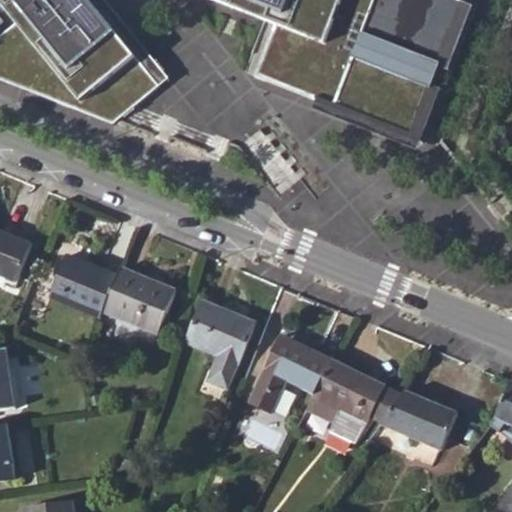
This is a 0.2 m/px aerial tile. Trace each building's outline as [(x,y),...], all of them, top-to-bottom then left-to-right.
[(0,0),(0,1),(17,23),(0,36),(0,79),(114,124),(160,86),(90,0),(0,0)] [(214,0),(231,7),(234,0),(264,12),(262,19),(278,25),(259,75),(258,74),(256,77),(266,82),(267,81),(319,102),(320,100),(375,121),(379,112),(414,136),(433,87),(422,83),(429,63),(451,71),(464,38),(454,34),(463,12),(432,0),(214,0)] [(375,121),(422,144),(451,71),(429,63),(422,83),(433,87),(414,136),(379,112),(375,121)] [(0,275),(18,282),(33,246),(0,232),(0,275)] [(50,298),(101,318),(103,313),(117,278),(66,257),(50,298)] [(103,313),(159,336),(176,293),(120,271),(117,278),(103,313)] [(209,382),(228,390),(254,326),(204,304),(187,342),(220,357),(209,382)] [(250,404),(272,415),(288,382),(314,395),(332,363),(281,338),(266,371),(250,404)] [(0,351),(0,413),(15,411),(6,351),(0,351)] [(381,425),(402,396),(332,363),(314,395),(309,406),(306,412),(334,426),(331,433),(356,446),(369,419),(381,425)] [(511,387),(496,422),(478,445),(485,451),(506,423),(511,426),(511,387)] [(381,425),(442,452),(456,417),(402,396),(381,425)] [(0,427),(0,485),(16,483),(7,427),(0,427)] [(468,458),(485,472),(493,463),(476,448),(468,458)] [(511,511),(511,489),(495,511),(497,511),(511,511)] [(23,509),(23,511),(73,511),(72,502),(23,509)]
